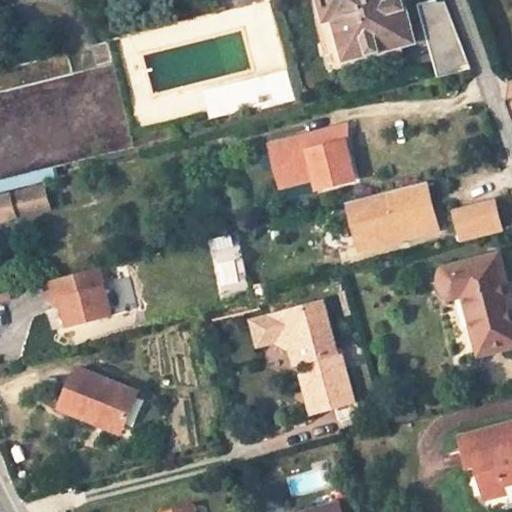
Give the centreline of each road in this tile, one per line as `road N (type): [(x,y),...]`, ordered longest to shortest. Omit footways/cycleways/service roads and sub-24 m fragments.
road 1 (unknown): [(33,511),(332,430)]
road 2 (residential): [(457,0),(511,152)]
